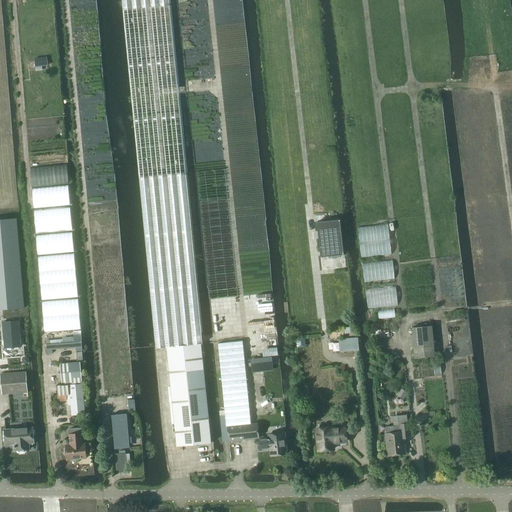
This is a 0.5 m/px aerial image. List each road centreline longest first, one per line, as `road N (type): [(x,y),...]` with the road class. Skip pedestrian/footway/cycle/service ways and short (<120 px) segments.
road 1 (unclassified): [(0,492),(511,490)]
road 2 (track): [(323,335),(285,0)]
road 3 (track): [(401,0),(441,315)]
road 4 (track): [(402,310),(364,0)]
road 5 (track): [(511,223),(493,86)]
